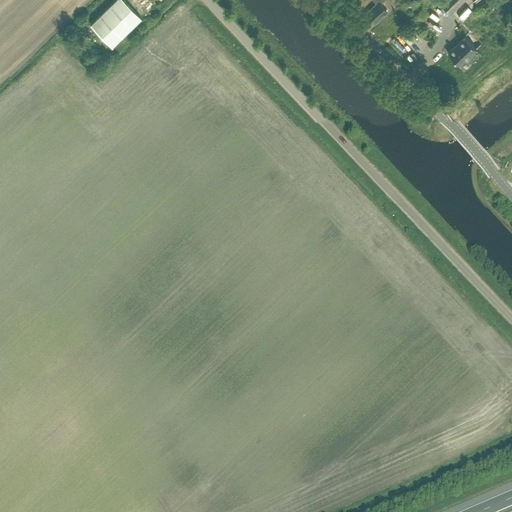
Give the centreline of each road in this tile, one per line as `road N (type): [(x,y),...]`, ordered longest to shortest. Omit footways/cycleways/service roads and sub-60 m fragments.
road 1 (unclassified): [(511,319),(208,0)]
road 2 (unclassified): [(511,198),(330,0)]
